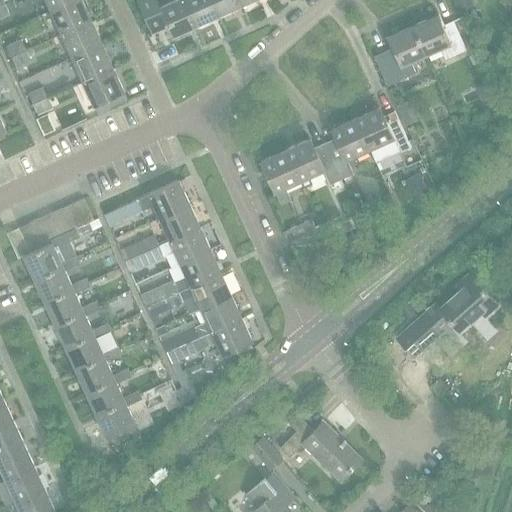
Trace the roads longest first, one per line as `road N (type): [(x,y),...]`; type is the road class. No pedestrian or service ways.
road 1 (secondary): [(106,511),(312,338)]
road 2 (secondary): [(312,338),(511,161)]
road 3 (residential): [(312,338),(199,108)]
road 4 (residential): [(0,200),(171,121)]
road 5 (residential): [(199,108),(321,0)]
road 6 (residential): [(399,446),(312,338)]
road 7 (residential): [(171,121),(117,0)]
